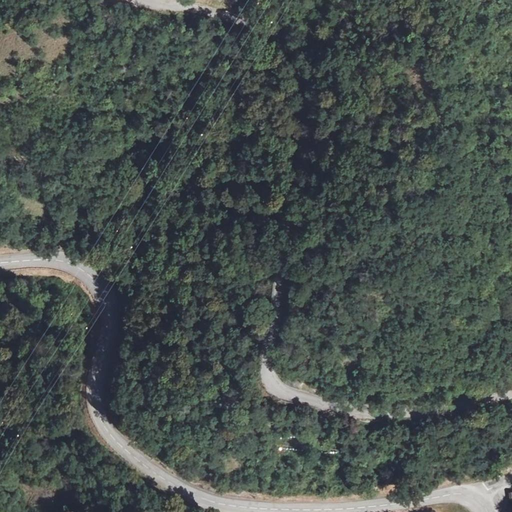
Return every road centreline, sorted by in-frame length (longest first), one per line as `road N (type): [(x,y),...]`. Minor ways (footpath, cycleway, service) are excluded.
road 1 (unclassified): [(153,0),(252,23),(273,33),(299,68),(308,100),(266,354),(274,383),(369,413),(458,408),(511,391)]
road 2 (secondary): [(479,502),(436,494),(244,509),(177,489),(101,425),(96,396),(110,324),(97,285),(61,261),(0,262)]
